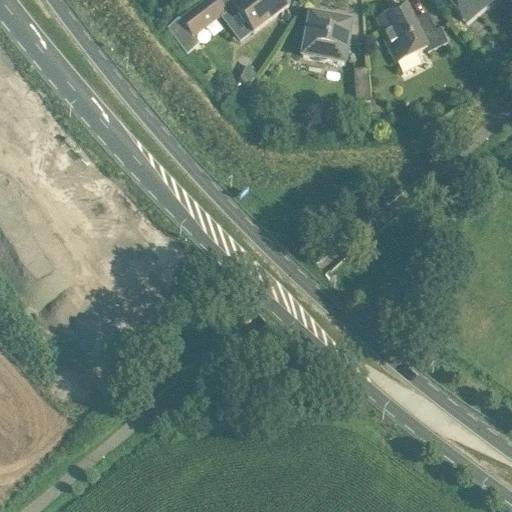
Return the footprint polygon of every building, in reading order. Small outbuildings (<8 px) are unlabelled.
[(186,29),(193,39),(227,14),(216,0),(208,0),(180,22),(171,28),(177,36),(186,29)] [(241,0),(238,3),(232,7),(253,36),(289,8),(283,0),(241,0)] [(444,0),(446,2),(443,5),(449,12),(452,9),(460,18),(480,0),(484,0),(489,5),(494,0),(444,0)] [(377,22),(379,27),(384,36),(382,37),(391,55),(396,66),(426,51),(428,56),(447,46),(440,31),(435,33),(427,16),(413,23),(405,8),(377,22)] [(310,18),(306,37),(302,59),(343,66),(347,45),(351,25),(310,18)] [(356,106),(370,105),(368,71),(354,72),(356,106)]
